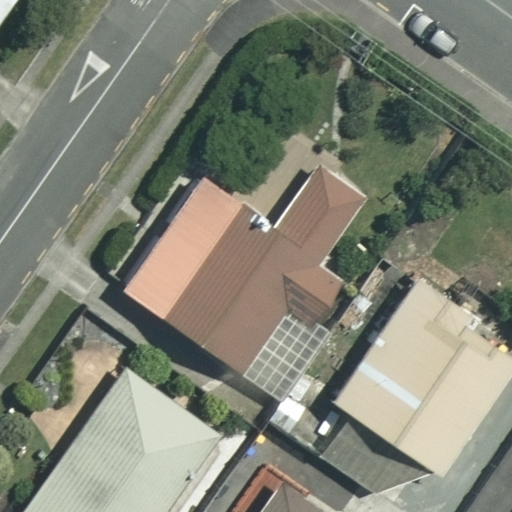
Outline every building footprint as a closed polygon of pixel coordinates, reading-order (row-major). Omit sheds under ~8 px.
[(369,201),(313,164),(276,220),(200,170),(124,287),(240,363),(282,300),(316,323),(349,273),(330,260),(369,201)] [(511,360),(511,347),(414,280),(335,396),(439,467),(511,360)] [(162,511),(219,432),(125,366),(21,511),(162,511)] [(398,463),(340,422),(319,451),(377,492),(398,463)] [(338,511),(327,511),(281,479),(257,511),(395,511),(357,485),(338,511)]
